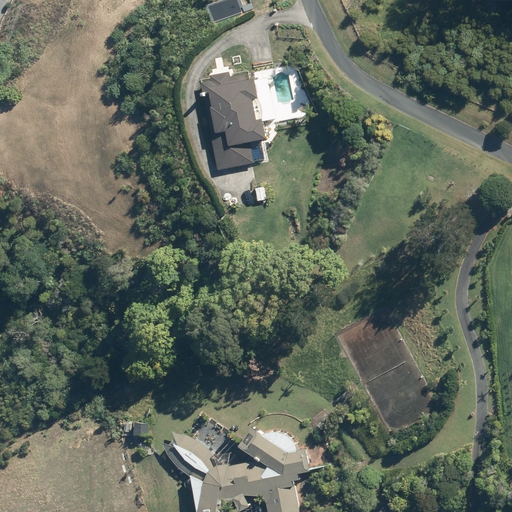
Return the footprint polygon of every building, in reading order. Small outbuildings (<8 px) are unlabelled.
[(212,23),(253,9),(251,3),(242,6),(240,0),(221,0),(206,6),(212,23)] [(211,80),(203,81),(219,167),(219,169),(256,162),(255,161),(258,160),(266,159),(263,143),(262,137),(267,136),(263,116),(262,116),(263,113),(263,109),(262,105),(260,100),(259,97),(259,96),(255,76),(254,76),(248,78),(247,72),(235,75),(232,76),(231,71),(212,74),(213,79),(211,80)] [(266,199),(264,187),(257,188),(258,200),(266,199)] [(150,422),(134,421),(133,435),(150,436),(150,422)] [(264,432),(253,425),(243,440),(240,445),(260,459),(230,464),(230,462),(222,463),(220,458),(213,451),(201,440),(187,434),(186,433),(173,430),(176,437),(171,443),(163,441),(169,454),(179,466),(190,474),(185,481),(187,486),(194,488),(198,511),(225,511),(227,502),(235,498),(241,510),(251,506),(245,494),(246,493),(263,495),(268,502),(269,511),(301,511),(296,479),(302,478),(301,472),(311,470),(307,446),(300,447),(297,442),(292,436),(286,432),(279,430),(272,430),(264,432)] [(43,511),(45,511),(40,494),(32,496),(37,511),(43,511)]
